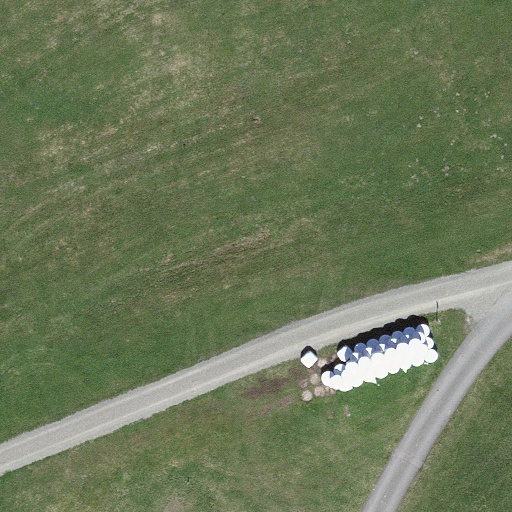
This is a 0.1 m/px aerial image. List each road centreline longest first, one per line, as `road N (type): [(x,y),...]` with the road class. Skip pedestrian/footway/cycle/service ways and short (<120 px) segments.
road 1 (unclassified): [(511,293),(329,341),(0,472)]
road 2 (unclassified): [(511,350),(398,485),(386,511)]
